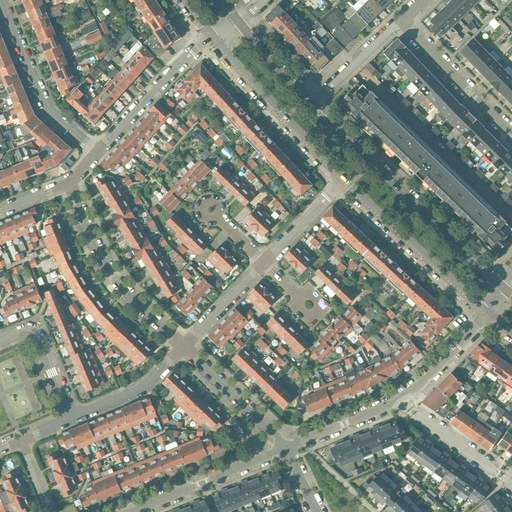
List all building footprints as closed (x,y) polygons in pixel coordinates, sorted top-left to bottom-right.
[(25,0),(23,1),(27,11),(33,8),(42,5),(40,0),(25,0)] [(135,0),(134,1),(141,12),(145,9),(145,8),(155,2),(155,1),(155,0),(135,0)] [(273,26),(286,13),(299,2),(297,0),(282,0),(274,8),(265,17),(266,18),(265,19),(268,23),(270,22),(273,26)] [(348,4),(344,0),(341,0),(336,6),(340,11),(348,4)] [(360,0),(360,1),(375,17),(383,10),(373,0),(360,0)] [(388,0),(373,0),(383,10),(390,2),(388,0)] [(452,0),(446,6),(459,19),(467,12),(455,0),(452,0)] [(455,0),(467,12),(475,4),(470,0),(455,0)] [(360,1),(352,8),(356,12),(367,24),(375,17),(360,1)] [(145,23),(162,12),(161,11),(162,9),(160,6),(158,6),(155,2),(145,8),(145,9),(141,12),(147,22),(145,23)] [(48,10),(50,14),(59,10),(62,8),(60,4),(50,8),(50,9),(48,10)] [(27,11),(31,22),(46,15),(42,5),(33,8),(27,11)] [(352,38),(360,31),(348,19),(340,11),(336,6),(328,13),(352,38)] [(451,27),(459,19),(446,6),(438,14),(451,27)] [(315,9),(311,12),(317,19),(320,16),(315,9)] [(31,22),(36,32),(51,25),(48,20),(61,14),(59,10),(50,14),(46,15),(31,22)] [(88,10),(80,14),(83,21),(92,18),(88,10)] [(145,23),(132,31),(137,36),(143,32),(147,38),(154,32),(169,23),(168,22),(169,20),(167,17),(165,17),(162,12),(145,23)] [(273,26),(275,27),(274,29),(282,38),(284,37),(285,38),(302,22),(293,12),(289,16),(286,13),(273,26)] [(356,12),(348,19),(360,31),(367,24),(356,12)] [(344,46),(352,38),(328,13),(320,21),(332,34),(344,46)] [(451,27),(438,14),(430,21),(434,25),(430,28),(436,34),(436,33),(438,35),(440,37),(443,35),(449,41),(458,33),(451,27)] [(95,22),(80,29),(83,36),(98,29),(95,22)] [(290,43),(296,51),(314,35),(313,34),(308,28),(307,28),(302,22),(285,38),(285,39),(285,41),(287,44),(290,43)] [(178,36),(169,23),(154,32),(155,34),(147,40),(144,43),(156,57),(167,47),(166,46),(174,41),(175,42),(181,38),(179,36),(178,36)] [(36,32),(40,42),(55,36),(51,25),(36,32)] [(296,54),(299,56),(301,56),(308,63),(334,38),(322,26),(313,34),(314,35),(296,51),(297,51),(296,54)] [(128,31),(118,41),(122,44),(131,34),(128,31)] [(102,39),(99,32),(88,37),(91,44),(102,39)] [(40,42),(44,52),(59,46),(55,36),(40,42)] [(308,63),(312,67),(310,69),(314,73),(315,72),(316,73),(332,58),(342,48),(334,38),(308,63)] [(390,60),(405,46),(404,45),(404,46),(398,40),(399,39),(398,38),(393,43),(392,41),(386,47),(387,48),(385,51),(384,51),(383,53),(390,60)] [(473,39),(460,52),(468,60),(481,47),(473,39)] [(112,48),(116,51),(122,44),(118,41),(112,48)] [(138,42),(129,52),(145,66),(149,62),(150,62),(152,60),(152,58),(153,58),(142,45),(138,42)] [(44,52),(48,62),(63,56),(59,46),(44,52)] [(76,46),(67,50),(69,54),(75,51),(78,50),(76,46)] [(394,71),(411,54),(405,47),(405,46),(390,60),(390,61),(391,60),(397,67),(394,70),(394,71)] [(0,58),(9,55),(5,47),(0,48),(0,58)] [(94,53),(98,63),(109,51),(106,47),(94,53)] [(475,67),(488,55),(481,47),(468,60),(475,67)] [(112,50),(104,59),(109,63),(116,54),(112,50)] [(129,52),(122,60),(126,63),(138,74),(138,73),(140,73),(142,71),(142,70),(145,66),(129,52)] [(401,78),(418,61),(411,54),(394,71),(401,78)] [(0,69),(12,64),(9,55),(0,58),(0,69)] [(488,55),(475,67),(483,75),(496,62),(488,55)] [(48,62),(53,72),(67,66),(63,56),(48,62)] [(104,61),(99,66),(103,70),(108,65),(104,61)] [(412,82),(426,69),(418,61),(401,78),(405,75),(412,82)] [(490,83),(504,70),(496,62),(483,75),(490,82),(490,83)] [(126,63),(118,71),(130,82),(131,82),(132,81),(134,79),(134,78),(138,74),(126,63)] [(12,64),(0,69),(0,79),(16,73),(12,64)] [(194,72),(184,81),(195,91),(198,88),(199,89),(201,89),(202,88),(205,92),(217,82),(210,74),(207,72),(208,71),(201,64),(193,71),(194,72)] [(53,72),(57,82),(71,76),(67,66),(53,72)] [(86,66),(81,68),(82,72),(85,77),(89,72),(86,66)] [(115,68),(107,76),(111,79),(123,90),(124,90),(125,90),(127,87),(127,86),(130,82),(118,71),(115,68)] [(419,89),(433,76),(426,69),(412,82),(419,89)] [(94,70),(90,75),(95,81),(100,75),(94,70)] [(498,91),(511,78),(504,70),(490,83),(498,91)] [(16,73),(0,79),(0,84),(4,83),(6,87),(20,82),(16,73)] [(57,82),(62,95),(64,96),(67,95),(67,93),(69,92),(68,90),(73,88),(72,86),(75,85),(80,83),(76,74),(71,76),(57,82)] [(426,97),(440,84),(433,76),(419,89),(426,97)] [(506,98),(511,92),(511,78),(498,91),(506,98)] [(111,79),(103,87),(116,99),(116,98),(117,98),(120,95),(120,94),(123,90),(111,79)] [(195,91),(184,81),(173,91),(176,93),(177,92),(188,103),(197,94),(195,91)] [(23,90),(20,82),(6,87),(8,92),(1,95),(3,99),(8,97),(23,90)] [(205,92),(213,101),(225,90),(217,82),(205,92)] [(433,104),(447,91),(440,84),(426,97),(433,104)] [(101,85),(93,94),(96,96),(108,107),(109,106),(110,106),(112,104),(112,103),(116,99),(103,87),(101,85)] [(504,220),(499,215),(498,213),(379,99),(378,98),(372,92),(371,91),(370,92),(362,85),(359,88),(357,85),(350,92),(349,92),(344,98),(345,99),(340,104),(350,114),(351,114),(358,121),(360,119),(363,122),(359,126),(372,138),(375,135),(382,142),(379,145),(392,157),(395,154),(402,161),(399,165),(431,196),(434,193),(442,200),(439,203),(452,215),(455,212),(462,219),(459,222),(471,234),(475,231),(478,234),(477,235),(484,242),(483,243),(494,253),(499,248),(500,249),(503,246),(506,243),(505,243),(511,236),(511,235),(510,233),(511,230),(511,229),(505,223),(506,222),(504,220)] [(67,100),(79,111),(84,106),(77,100),(80,97),(84,93),(78,88),(67,100)] [(13,105),(27,99),(23,90),(8,97),(8,99),(10,98),(13,105)] [(213,101),(221,110),(233,99),(225,90),(213,101)] [(440,111),(454,98),(447,91),(433,104),(439,111),(440,111)] [(96,96),(88,104),(100,115),(101,114),(102,114),(105,112),(104,111),(108,107),(96,96)] [(100,115),(88,104),(84,101),(80,97),(77,100),(84,106),(79,111),(93,123),(94,123),(95,123),(97,120),(97,119),(100,115)] [(447,120),(461,105),(460,105),(454,98),(440,111),(439,111),(436,115),(444,123),(447,120)] [(31,107),(27,99),(13,105),(16,111),(14,112),(15,114),(31,107)] [(175,105),(168,99),(164,104),(170,110),(175,105)] [(221,110),(242,132),(254,122),(246,114),(247,113),(247,112),(242,107),(241,106),(240,107),(233,99),(221,110)] [(159,100),(149,111),(164,124),(172,115),(168,112),(160,104),(161,102),(159,100)] [(454,127),(469,112),(468,112),(468,113),(465,110),(465,109),(461,105),(447,120),(454,127)] [(31,107),(15,114),(11,116),(13,120),(19,118),(21,125),(34,116),(31,107)] [(149,111),(141,119),(156,132),(164,124),(149,111)] [(196,111),(185,124),(190,127),(200,115),(196,111)] [(461,134),(476,119),(475,119),(469,114),(469,113),(469,112),(454,127),(461,134)] [(40,122),(34,116),(21,125),(18,126),(23,137),(27,135),(29,134),(40,122)] [(141,119),(134,128),(148,141),(156,132),(141,119)] [(468,141),(483,127),(479,122),(478,123),(475,120),(476,120),(476,119),(461,134),(468,141)] [(48,128),(40,122),(29,134),(27,135),(23,137),(25,141),(35,137),(37,139),(48,128)] [(242,132),(263,155),(275,144),(267,137),(268,136),(268,135),(263,130),(262,129),(261,130),(254,122),(242,132)] [(476,148),(490,134),(483,127),(468,141),(469,142),(469,141),(476,148)] [(55,134),(48,128),(37,139),(42,144),(41,146),(43,147),(55,134)] [(134,128),(126,137),(140,149),(148,141),(134,128)] [(11,142),(14,141),(12,137),(9,138),(6,132),(2,133),(7,144),(11,142)] [(39,150),(37,152),(38,154),(45,170),(57,165),(59,163),(69,151),(70,148),(55,134),(43,147),(44,148),(39,150)] [(484,155),(497,141),(490,134),(476,148),(484,155)] [(126,137),(118,145),(132,158),(140,149),(126,137)] [(491,162),(504,149),(497,141),(484,155),(491,162)] [(263,155),(284,178),(296,168),(288,160),(289,159),(289,157),(284,152),(283,152),(282,153),(275,144),(263,155)] [(118,145),(110,154),(121,164),(124,167),(132,158),(118,145)] [(234,149),(240,156),(245,152),(239,145),(234,149)] [(498,169),(511,156),(504,149),(491,162),(498,169)] [(18,181),(27,177),(16,150),(14,151),(19,162),(19,164),(13,167),(18,181)] [(36,173),(30,160),(23,162),(23,161),(18,150),(16,150),(27,177),(36,173)] [(206,150),(199,157),(204,161),(211,154),(206,150)] [(206,160),(213,168),(221,160),(214,153),(206,160)] [(36,173),(45,170),(38,154),(36,155),(37,157),(30,160),(36,173)] [(110,154),(101,164),(107,170),(110,167),(114,171),(121,164),(110,154)] [(505,177),(511,169),(511,156),(498,169),(505,177)] [(190,170),(200,180),(210,170),(200,160),(190,170)] [(258,166),(252,160),(247,164),(253,170),(258,166)] [(9,184),(18,181),(13,167),(6,169),(4,163),(1,164),(3,168),(9,184)] [(223,185),(230,178),(220,167),(213,175),(223,185)] [(9,184),(3,168),(1,169),(2,171),(0,171),(0,186),(1,188),(9,184)] [(284,178),(292,186),(303,176),(296,168),(284,178)] [(179,181),(190,191),(200,180),(190,170),(179,181)] [(223,185),(234,195),(244,184),(234,174),(230,178),(223,185)] [(260,178),(266,185),(271,181),(265,174),(260,178)] [(303,176),(292,186),(300,195),(311,185),(303,176)] [(103,196),(116,188),(111,180),(106,183),(104,179),(96,184),(103,196)] [(190,191),(179,181),(169,192),(179,202),(190,191)] [(244,184),(234,195),(244,205),(255,195),(244,184)] [(103,196),(109,206),(126,196),(120,186),(116,188),(103,196)] [(179,202),(169,192),(159,202),(161,205),(169,212),(179,202)] [(113,218),(129,208),(132,206),(126,196),(109,206),(114,214),(111,215),(113,218)] [(254,228),(267,214),(258,206),(256,209),(245,220),(254,228)] [(341,214),(333,206),(322,217),(331,225),(341,214)] [(144,207),(139,210),(138,210),(135,212),(137,216),(146,211),(144,207)] [(129,208),(113,218),(119,228),(135,218),(129,208)] [(34,209),(21,214),(27,228),(36,225),(33,219),(37,217),(34,209)] [(21,214),(12,218),(20,237),(29,233),(27,228),(21,214)] [(267,214),(254,228),(262,236),(272,225),(271,224),(274,221),(267,214)] [(331,225),(339,233),(350,222),(341,214),(331,225)] [(177,233),(185,225),(174,215),(167,222),(177,233)] [(48,237),(62,231),(56,217),(48,221),(50,225),(44,228),(48,237)] [(12,218),(3,221),(11,240),(20,237),(12,218)] [(119,228),(125,238),(142,227),(136,218),(135,218),(119,228)] [(3,221),(0,222),(0,238),(2,244),(11,240),(3,221)] [(339,233),(362,254),(373,243),(365,236),(365,235),(365,233),(360,229),(358,229),(358,230),(350,222),(339,233)] [(185,225),(177,233),(174,236),(185,246),(195,235),(185,225)] [(142,227),(125,238),(131,248),(146,238),(148,237),(142,227)] [(46,247),(65,239),(62,231),(48,237),(42,238),(46,247)] [(195,235),(185,246),(196,256),(199,253),(206,246),(195,235)] [(131,248),(137,258),(153,248),(146,238),(131,248)] [(65,239),(46,247),(50,256),(53,255),(69,249),(65,239)] [(362,254),(385,275),(395,264),(388,257),(388,256),(388,255),(383,250),(381,250),(373,243),(362,254)] [(294,246),(284,257),(292,265),(306,251),(299,245),(296,248),(294,246)] [(145,266),(162,256),(156,246),(153,248),(137,258),(138,260),(141,258),(145,266)] [(215,268),(228,254),(220,246),(207,259),(215,268)] [(342,252),(336,246),(332,250),(338,256),(342,252)] [(74,262),(69,249),(53,255),(59,269),(74,262)] [(325,249),(319,256),(325,261),(325,260),(326,261),(332,255),(325,249)] [(306,251),(292,265),(300,274),(314,260),(306,251)] [(25,258),(22,253),(18,255),(19,256),(18,256),(19,258),(15,260),(16,262),(25,258)] [(228,254),(215,268),(222,274),(225,271),(226,273),(237,262),(228,254)] [(145,266),(151,276),(168,266),(162,256),(145,266)] [(357,266),(351,260),(347,264),(353,271),(357,266)] [(81,274),(74,262),(59,269),(67,282),(81,274)] [(385,275),(408,296),(418,285),(410,278),(411,277),(411,275),(406,271),(404,271),(395,264),(385,275)] [(168,266),(151,276),(157,286),(160,285),(169,279),(171,278),(174,276),(168,266)] [(326,284),(333,276),(322,266),(315,273),(326,284)] [(366,274),(360,268),(356,273),(362,278),(366,274)] [(326,284),(336,294),(346,284),(336,273),(333,276),(326,284)] [(81,274),(67,282),(75,296),(88,287),(81,274)] [(6,276),(0,278),(0,285),(3,284),(8,282),(6,276)] [(193,286),(204,296),(213,288),(202,277),(193,286)] [(169,279),(160,285),(167,298),(177,292),(169,279)] [(6,292),(12,290),(8,282),(3,284),(6,292)] [(259,283),(248,294),(250,296),(247,299),(254,305),(267,291),(259,283)] [(30,306),(34,304),(41,301),(34,284),(23,288),(30,306)] [(346,284),(336,294),(347,304),(357,294),(346,284)] [(427,293),(418,285),(408,296),(417,304),(427,293)] [(204,296),(193,286),(185,294),(187,296),(196,305),(204,296)] [(97,298),(88,287),(75,296),(84,308),(97,298)] [(20,310),(30,306),(23,288),(12,293),(14,297),(20,310)] [(48,302),(57,298),(53,288),(43,292),(48,302)] [(373,294),(367,288),(363,293),(369,298),(373,294)] [(267,291),(254,305),(262,314),(275,300),(267,291)] [(417,304),(425,312),(435,301),(427,293),(417,304)] [(178,294),(170,298),(174,304),(181,299),(178,294)] [(196,305),(187,296),(177,306),(185,315),(196,305)] [(20,310),(14,297),(5,300),(7,306),(3,308),(6,316),(20,310)] [(367,297),(356,309),(360,312),(371,301),(367,297)] [(48,302),(53,316),(63,312),(57,298),(48,302)] [(106,309),(97,298),(84,308),(94,320),(106,309)] [(443,308),(435,301),(425,312),(429,316),(433,319),(434,318),(443,308)] [(341,318),(353,330),(351,328),(362,317),(351,307),(341,318)] [(451,315),(443,308),(434,318),(444,326),(450,319),(450,318),(450,316),(451,315)] [(116,319),(106,309),(94,320),(105,331),(116,319)] [(234,309),(226,317),(239,331),(248,322),(245,319),(234,309)] [(396,316),(389,310),(385,314),(392,320),(396,316)] [(53,316),(59,330),(69,325),(63,312),(53,316)] [(277,335),(286,324),(276,314),(266,325),(277,335)] [(353,330),(341,318),(340,316),(331,325),(337,330),(333,334),(338,339),(343,334),(346,337),(353,330)] [(437,333),(444,326),(434,318),(433,319),(429,316),(428,317),(428,318),(429,319),(425,323),(437,333)] [(239,331),(226,317),(218,326),(232,339),(239,331)] [(117,319),(116,319),(105,331),(102,333),(109,340),(124,325),(117,319)] [(437,333),(425,323),(417,332),(426,340),(425,342),(427,344),(437,333)] [(59,330),(65,343),(78,337),(73,324),(69,325),(59,330)] [(297,334),(286,324),(277,335),(288,345),(297,334)] [(124,325),(109,340),(116,346),(130,332),(124,325)] [(321,339),(331,349),(333,350),(340,342),(338,340),(338,339),(333,334),(337,330),(331,325),(319,337),(321,339)] [(232,339),(218,326),(207,336),(217,345),(218,344),(221,347),(230,338),(231,339),(232,339)] [(137,338),(130,332),(116,346),(123,353),(137,338)] [(297,334),(288,345),(299,355),(301,352),(308,345),(297,334)] [(65,343),(70,357),(84,351),(78,337),(65,343)] [(144,345),(137,338),(123,353),(130,360),(144,345)] [(331,349),(321,339),(311,349),(314,352),(310,356),(315,360),(318,356),(321,359),(331,349)] [(401,348),(410,360),(420,352),(410,340),(401,348)] [(490,349),(480,342),(467,356),(479,365),(490,349)] [(144,345),(130,360),(137,366),(151,352),(144,345)] [(241,368),(254,354),(245,346),(232,360),(241,368)] [(347,350),(339,354),(341,358),(351,353),(351,354),(355,351),(350,346),(347,350)] [(401,348),(392,356),(399,370),(399,369),(410,360),(401,348)] [(70,357),(74,366),(93,357),(90,349),(84,351),(70,357)] [(494,352),(490,349),(479,365),(488,371),(498,357),(494,354),(494,352)] [(254,354),(241,368),(249,376),(262,362),(254,354)] [(381,360),(390,376),(400,370),(399,369),(399,370),(392,356),(392,355),(381,360)] [(74,366),(78,374),(97,366),(93,357),(74,366)] [(508,362),(504,359),(502,360),(498,357),(488,371),(497,378),(508,362)] [(374,384),(390,376),(381,360),(371,366),(375,374),(371,376),(374,384)] [(249,376),(257,384),(271,370),(262,362),(249,376)] [(511,365),(508,362),(497,378),(506,385),(511,376),(511,365)] [(97,366),(78,374),(81,383),(101,375),(97,366)] [(364,389),(374,384),(371,376),(375,374),(371,366),(356,374),(364,389)] [(257,384),(266,392),(276,381),(279,378),(271,370),(257,384)] [(173,372),(163,383),(169,390),(180,379),(173,372)] [(450,373),(443,380),(456,393),(458,391),(456,389),(461,384),(450,373)] [(364,389),(356,374),(346,379),(353,394),(354,395),(364,389)] [(101,375),(81,383),(85,392),(104,384),(101,375)] [(342,399),(353,394),(346,379),(344,377),(334,381),(342,399)] [(169,390),(176,396),(187,385),(180,379),(169,390)] [(443,380),(437,387),(447,397),(452,392),(454,394),(456,393),(443,380)] [(285,389),(276,381),(266,392),(274,400),(285,389)] [(331,403),(342,399),(334,381),(323,386),(331,403)] [(187,385),(176,396),(172,401),(179,407),(194,392),(187,385)] [(320,408),(331,403),(323,386),(313,390),(314,394),(320,408)] [(437,387),(430,394),(441,405),(441,404),(443,406),(455,415),(458,410),(459,409),(454,404),(447,397),(437,387)] [(285,389),(274,400),(283,408),(293,397),(285,389)] [(477,389),(474,393),(479,397),(482,393),(477,389)] [(201,398),(194,392),(179,407),(186,413),(201,398)] [(488,397),(482,393),(479,397),(480,398),(476,403),(479,405),(483,399),(486,401),(488,397)] [(320,408),(314,394),(303,398),(309,412),(320,408)] [(430,394),(423,401),(422,403),(449,422),(455,415),(443,406),(441,404),(441,405),(430,394)] [(149,398),(140,401),(148,420),(157,417),(155,412),(149,398)] [(207,405),(201,398),(186,413),(193,420),(207,405)] [(140,401),(131,405),(139,424),(148,420),(140,401)] [(131,405),(122,409),(130,428),(139,424),(131,405)] [(214,411),(207,405),(193,420),(200,427),(200,426),(214,411)] [(122,409),(114,412),(121,431),(130,428),(122,409)] [(449,422),(457,428),(469,412),(465,409),(462,413),(458,410),(455,415),(449,422)] [(202,428),(203,429),(207,433),(215,425),(218,428),(224,421),(214,411),(200,426),(202,428)] [(105,416),(113,435),(121,431),(114,412),(105,416)] [(457,428),(465,433),(477,417),(469,412),(457,428)] [(510,421),(511,417),(504,412),(502,415),(510,421)] [(105,416),(96,420),(104,438),(113,435),(105,416)] [(465,433),(473,439),(485,423),(477,417),(465,433)] [(96,420),(87,423),(95,442),(104,438),(96,420)] [(385,426),(392,444),(406,439),(400,425),(397,426),(395,422),(385,426)] [(87,423),(79,427),(87,446),(95,442),(87,423)] [(473,439),(480,444),(490,431),(492,428),(485,423),(473,439)] [(382,449),(392,444),(385,426),(380,429),(379,426),(374,428),(382,449)] [(70,430),(76,445),(78,449),(87,446),(79,427),(70,430)] [(372,453),(382,449),(374,428),(369,430),(370,433),(365,435),(372,453)] [(76,445),(70,430),(57,436),(60,444),(65,443),(67,448),(76,445)] [(480,444),(489,450),(500,435),(493,431),(492,432),(490,431),(480,444)] [(511,436),(506,432),(498,444),(505,450),(511,440),(511,436)] [(362,457),(372,453),(365,435),(360,437),(359,434),(354,436),(362,457)] [(352,461),(362,457),(354,436),(349,438),(350,441),(345,443),(352,461)] [(196,460),(206,455),(200,441),(199,438),(188,442),(196,460)] [(200,441),(206,455),(219,450),(216,441),(211,443),(209,438),(200,441)] [(407,452),(417,459),(429,442),(424,439),(423,441),(418,438),(407,452)] [(185,464),(196,460),(188,442),(177,446),(185,464)] [(417,459),(425,465),(436,450),(431,447),(433,445),(429,442),(417,459)] [(342,465),(352,461),(345,443),(331,449),(336,463),(340,461),(342,465)] [(174,469),(185,464),(177,446),(167,451),(174,469)] [(425,465),(434,471),(446,455),(442,452),(440,454),(436,450),(425,465)] [(163,473),(174,469),(167,451),(156,455),(163,473)] [(53,471),(67,466),(63,456),(58,459),(56,455),(47,458),(53,471)] [(153,478),(163,473),(156,455),(145,460),(153,478)] [(434,471),(443,478),(453,463),(449,460),(450,458),(446,455),(434,471)] [(153,478),(145,460),(134,464),(142,482),(153,478)] [(58,484),(72,478),(77,476),(75,472),(79,470),(75,462),(67,466),(53,471),(58,484)] [(443,478),(452,484),(464,467),(459,464),(458,466),(453,463),(443,478)] [(131,487),(142,482),(134,464),(124,469),(131,487)] [(452,484),(460,490),(471,476),(467,473),(468,470),(464,467),(452,484)] [(120,491),(131,487),(124,469),(113,474),(120,491)] [(270,493),(281,489),(279,485),(282,483),(277,471),(264,476),(263,474),(262,474),(270,493)] [(6,491),(20,485),(15,472),(6,475),(8,479),(2,482),(6,491)] [(369,479),(363,486),(370,492),(368,494),(373,498),(374,496),(389,481),(381,473),(372,482),(369,479)] [(109,496),(120,491),(113,474),(102,478),(109,496)] [(260,498),(270,493),(262,474),(257,476),(258,479),(253,481),(260,498)] [(460,490),(469,497),(481,480),(477,477),(475,479),(471,476),(460,490)] [(72,478),(58,484),(63,497),(72,494),(70,489),(76,486),(72,478)] [(109,496),(102,478),(91,482),(93,486),(99,500),(109,496)] [(250,502),(260,498),(253,481),(248,483),(247,480),(242,482),(250,502)] [(481,480),(469,497),(478,503),(489,489),(484,485),(486,483),(481,480)] [(389,481),(374,496),(382,504),(385,501),(388,504),(395,497),(392,494),(397,488),(389,481)] [(240,506),(250,502),(242,482),(237,485),(238,487),(233,489),(240,506)] [(20,485),(6,491),(0,493),(0,500),(1,503),(0,503),(0,507),(7,505),(11,503),(25,497),(20,485)] [(99,500),(93,486),(84,490),(86,496),(82,497),(85,506),(99,500)] [(230,510),(240,506),(233,489),(228,491),(227,489),(222,491),(230,510)] [(225,511),(230,510),(222,491),(217,493),(218,495),(213,498),(218,511),(225,511)] [(481,505),(486,511),(490,511),(504,501),(501,497),(499,498),(496,494),(481,505)] [(403,495),(398,500),(395,497),(388,504),(391,507),(388,509),(390,511),(401,511),(411,503),(403,495)] [(25,497),(11,503),(14,511),(21,510),(21,511),(26,511),(31,510),(25,497)] [(198,511),(210,511),(206,501),(200,503),(199,501),(194,503),(198,511)] [(490,511),(507,511),(509,511),(506,507),(508,505),(504,501),(490,511)] [(186,511),(198,511),(194,503),(189,505),(190,507),(185,509),(186,511)] [(411,503),(401,511),(416,511),(418,511),(411,503)]
